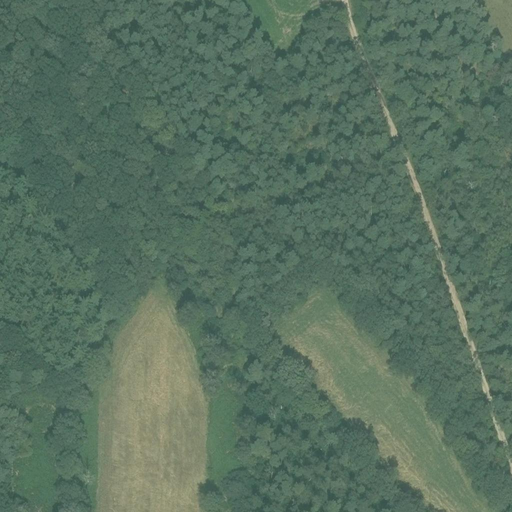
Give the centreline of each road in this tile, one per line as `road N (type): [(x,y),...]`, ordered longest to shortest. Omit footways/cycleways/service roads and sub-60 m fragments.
road 1 (track): [(79,0),(222,208),(242,212),(400,150)]
road 2 (track): [(511,471),(400,150)]
road 3 (track): [(400,150),(345,0)]
